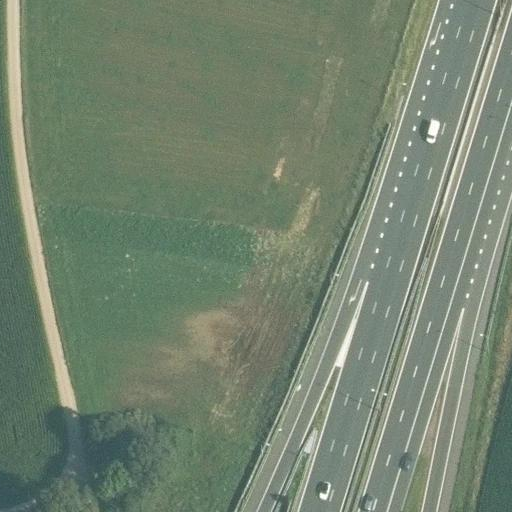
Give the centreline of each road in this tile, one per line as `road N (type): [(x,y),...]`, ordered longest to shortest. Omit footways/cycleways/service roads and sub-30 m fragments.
road 1 (track): [(12,0),(30,218),(85,493)]
road 2 (motorway): [(474,0),(386,286)]
road 3 (motorway): [(386,286),(327,365),(261,511)]
road 4 (motorway): [(440,304),(511,70)]
road 5 (motorway): [(386,286),(318,511)]
road 6 (motorway): [(377,511),(440,304)]
road 7 (motorway): [(429,511),(439,460),(440,304)]
